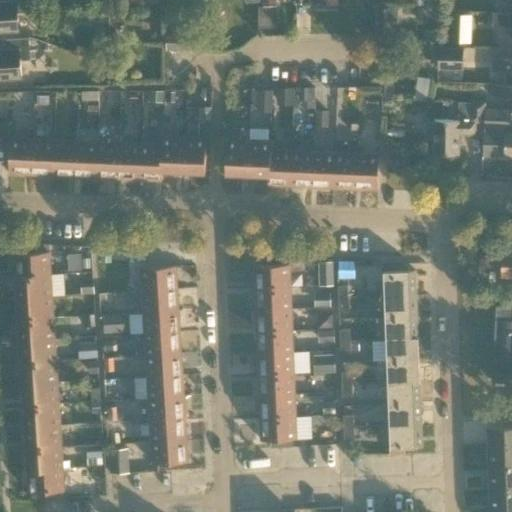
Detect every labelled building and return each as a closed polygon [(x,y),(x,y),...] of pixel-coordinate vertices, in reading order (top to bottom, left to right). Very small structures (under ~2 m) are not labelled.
[(0,0),(0,29),(19,29),(18,12),(28,12),(27,0),(0,0)] [(389,7),(375,7),(375,34),(392,34),(392,19),(389,19),(389,7)] [(511,12),(493,12),(492,25),(511,25),(511,12)] [(459,46),(475,46),(475,25),(460,25),(459,46)] [(202,50),(202,33),(166,33),(166,50),(202,50)] [(31,59),(30,37),(2,38),(3,51),(0,50),(0,77),(22,76),(21,60),(31,59)] [(438,68),(463,69),(463,48),(439,47),(438,68)] [(511,58),(492,58),(492,69),(511,69),(511,58)] [(418,76),(416,88),(429,90),(430,78),(418,76)] [(511,84),(491,84),(491,95),(511,95),(511,84)] [(293,87),(277,87),(277,104),(293,104),(293,87)] [(308,111),(315,111),(315,87),(304,87),(304,100),(308,100),(308,111)] [(384,87),(384,96),(393,97),(394,87),(384,87)] [(148,103),(163,104),(164,90),(149,89),(148,103)] [(274,89),(258,89),(257,111),(273,112),(274,89)] [(98,90),(81,91),(81,100),(98,100),(98,90)] [(166,91),(166,102),(174,102),(174,91),(166,91)] [(49,95),(37,95),(37,103),(49,103),(49,95)] [(19,98),(19,115),(35,115),(35,98),(19,98)] [(458,120),(434,119),(434,121),(425,121),(425,139),(434,139),(434,153),(459,154),(459,133),(475,133),(475,121),(483,121),(484,102),(459,102),(458,120)] [(483,119),(511,121),(509,120),(509,108),(485,107),(485,102),(484,102),(483,119)] [(211,119),(211,106),(198,106),(198,119),(211,119)] [(328,110),(316,110),(316,125),(328,125),(328,110)] [(511,131),(511,121),(483,119),(483,121),(484,121),(484,155),(494,155),(511,155),(511,131)] [(360,135),(374,136),(375,123),(360,122),(360,135)] [(184,171),(186,136),(162,135),(162,144),(164,144),(162,170),(184,171)] [(186,136),(184,171),(206,172),(207,137),(186,136)] [(31,173),(33,138),(11,137),(9,172),(31,173)] [(53,174),(54,139),(33,138),(31,173),(53,174)] [(247,174),(249,139),(227,138),(226,173),(247,174)] [(75,175),(76,140),(54,139),(53,174),(75,175)] [(249,139),(247,174),(269,175),(270,149),(272,149),(272,140),(249,139)] [(97,176),(98,141),(76,140),(75,175),(97,176)] [(118,177),(120,142),(98,141),(97,176),(118,177)] [(140,178),(142,143),(120,142),(118,177),(140,178)] [(164,144),(162,144),(142,143),(140,178),(162,179),(162,170),(164,144)] [(292,150),(272,149),(270,149),(269,175),(268,184),(290,185),(292,150)] [(402,150),(388,149),(387,171),(401,171),(402,150)] [(292,150),(290,185),(312,186),(314,151),(292,150)] [(314,151),(312,186),(334,187),(336,152),(314,151)] [(336,152),(334,187),(356,188),(358,153),(336,152)] [(358,153),(356,188),(378,189),(380,154),(358,153)] [(16,274),(51,272),(50,251),(15,253),(16,274)] [(501,274),(511,274),(511,252),(482,251),(482,263),(502,264),(501,274)] [(69,269),(82,269),(82,253),(68,253),(69,269)] [(83,268),(91,267),(90,258),(82,258),(83,268)] [(355,277),(355,261),(338,261),(338,278),(355,277)] [(256,287),(291,285),(290,263),(255,265),(256,287)] [(142,289),(177,287),(176,265),(141,267),(142,289)] [(18,296),(52,294),(51,272),(16,274),(18,296)] [(385,295),(416,293),(416,272),(384,273),(385,295)] [(334,285),(333,275),(319,275),(319,285),(334,285)] [(94,293),(94,277),(81,278),(82,294),(94,293)] [(257,309),(291,307),(291,285),(256,287),(257,309)] [(339,297),(349,297),(349,285),(339,285),(339,297)] [(144,310),(178,308),(177,287),(142,289),(144,310)] [(331,292),(318,292),(318,305),(331,305),(331,292)] [(385,316),(417,315),(416,293),(385,295),(385,316)] [(19,318),(54,316),(52,294),(18,296),(19,318)] [(349,297),(339,297),(340,309),(350,309),(349,297)] [(511,305),(496,305),(492,381),(505,382),(511,381),(511,305)] [(258,330),(292,329),(291,307),(257,309),(258,330)] [(145,332),(180,330),(178,308),(144,310),(145,332)] [(333,312),(319,313),(319,327),(333,326),(333,312)] [(85,314),(86,327),(96,326),(95,314),(85,314)] [(104,332),(125,330),(124,314),(103,315),(104,332)] [(386,338),(418,337),(417,315),(385,316),(386,338)] [(20,340),(55,337),(54,316),(19,318),(20,340)] [(341,340),(351,340),(350,328),(340,328),(341,340)] [(259,352),(293,351),(292,329),(258,330),(259,352)] [(334,329),(321,330),(322,342),(335,341),(334,329)] [(147,354),(181,352),(180,330),(145,332),(147,354)] [(22,361),(56,359),(55,337),(20,340),(22,361)] [(387,360),(419,359),(418,337),(386,338),(387,360)] [(105,339),(105,350),(114,349),(113,339),(105,339)] [(351,340),(341,340),(341,352),(351,352),(351,340)] [(98,357),(97,341),(79,342),(79,358),(98,357)] [(259,374),(294,373),(293,351),(259,352),(259,374)] [(148,376),(183,374),(181,352),(147,354),(148,376)] [(334,353),(313,354),(314,372),(335,371),(334,353)] [(105,370),(114,370),(114,357),(104,357),(105,370)] [(23,383),(58,381),(56,359),(22,361),(23,383)] [(97,372),(97,359),(88,359),(88,372),(97,372)] [(388,382),(420,381),(419,359),(387,360),(388,382)] [(342,384),(352,383),(352,371),(342,372),(342,384)] [(260,396),(295,395),(294,373),(259,374),(260,396)] [(149,398),(184,395),(183,374),(148,376),(149,398)] [(24,405),(59,403),(58,381),(23,383),(24,405)] [(389,404),(421,402),(420,381),(388,382),(389,404)] [(352,383),(342,384),(343,396),(353,395),(352,383)] [(91,387),(92,400),(101,399),(100,387),(91,387)] [(151,419),(185,417),(184,395),(149,398),(151,419)] [(261,418),(296,416),(295,395),(260,396),(261,418)] [(322,401),(322,414),(335,413),(334,400),(322,401)] [(92,402),(92,413),(101,413),(101,402),(92,402)] [(390,425),(422,424),(421,402),(389,404),(390,425)] [(26,427),(60,424),(59,403),(24,405),(26,427)] [(116,419),(115,407),(107,408),(108,420),(116,419)] [(344,427),(354,426),(354,414),(344,415),(344,427)] [(296,416),(261,418),(262,440),(297,438),(296,416)] [(152,441),(187,439),(185,417),(151,419),(152,441)] [(27,448),(62,446),(60,424),(26,427),(27,448)] [(422,424),(390,425),(391,447),(404,447),(422,446),(422,424)] [(354,426),(344,427),(345,439),(355,438),(354,426)] [(488,448),(511,447),(511,426),(487,427),(488,448)] [(187,439),(152,441),(153,463),(188,461),(187,439)] [(28,470),(63,468),(62,446),(27,448),(28,470)] [(129,472),(129,469),(128,447),(109,448),(110,473),(129,472)] [(489,469),(511,468),(511,447),(488,448),(489,469)] [(103,463),(102,450),(87,452),(88,465),(103,463)] [(63,468),(28,470),(30,492),(65,490),(63,468)] [(489,490),(511,489),(511,468),(489,469),(489,490)] [(490,511),(511,510),(511,489),(489,490),(490,511)]
